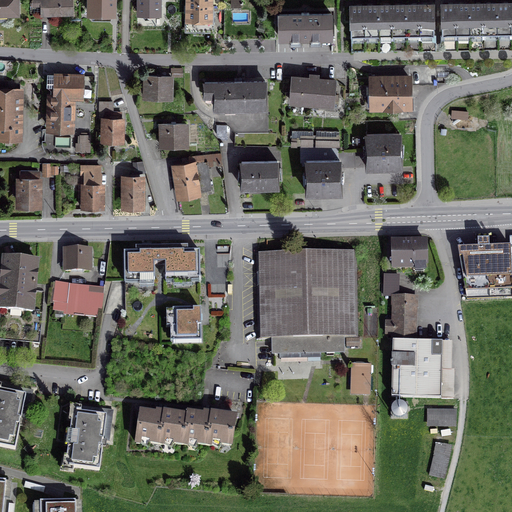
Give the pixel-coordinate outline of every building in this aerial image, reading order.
[(0,0),(0,14),(18,14),(17,0),(0,0)] [(32,0),(33,2),(33,12),(42,12),(42,13),(72,13),(71,0),(32,0)] [(113,0),(89,0),(90,13),(113,14),(113,0)] [(138,0),(139,14),(160,14),(159,0),(138,0)] [(209,32),(209,0),(188,0),(189,19),(191,19),(191,31),(209,32)] [(470,4),(456,5),(456,35),(470,35),(470,4)] [(483,4),(470,4),(470,35),(484,34),(483,4)] [(497,4),(483,4),(484,34),(498,34),(497,4)] [(511,4),(497,4),(498,34),(511,34),(511,4)] [(406,5),(392,6),(393,36),(406,36),(406,5)] [(420,5),(406,5),(406,36),(420,35),(420,5)] [(434,5),(420,5),(420,35),(434,35),(434,5)] [(456,5),(442,5),(442,35),(456,35),(456,5)] [(365,6),(351,6),(351,36),(365,36),(365,6)] [(378,6),(365,6),(365,36),(379,36),(378,6)] [(392,6),(378,6),(379,36),(393,36),(392,6)] [(279,14),(279,37),(332,36),(331,14),(309,14),(309,12),(301,13),(301,14),(279,14)] [(276,23),(233,24),(233,39),(277,39),(276,23)] [(56,96),(48,96),(47,132),(77,133),(77,100),(86,100),(86,75),(56,74),(56,96)] [(292,77),(290,100),(333,104),(335,81),(318,79),(318,75),(311,74),(310,78),(292,77)] [(171,76),(146,76),(145,96),(170,96),(171,76)] [(409,77),(372,78),(372,85),(360,86),(360,93),(366,93),(366,106),(410,106),(409,77)] [(20,82),(0,81),(0,123),(0,132),(0,136),(19,137),(20,82)] [(234,82),(205,82),(205,95),(215,95),(215,108),(266,107),(265,81),(242,82),(242,81),(234,81),(234,82)] [(112,101),(100,101),(100,110),(112,110),(112,101)] [(268,133),(269,107),(266,107),(215,108),(215,124),(227,124),(235,132),(234,145),(275,145),(275,133),(268,133)] [(118,111),(106,111),(105,140),(120,140),(120,129),(123,130),(123,126),(120,126),(121,112),(118,112),(118,111)] [(468,112),(452,111),(451,119),(467,121),(468,112)] [(186,123),(161,124),(161,144),(187,144),(186,123)] [(292,129),(292,144),(340,146),(340,130),(292,129)] [(91,150),(92,132),(78,132),(77,149),(91,150)] [(368,135),(368,165),(401,165),(401,135),(368,135)] [(208,176),(205,162),(207,162),(207,164),(222,164),(221,153),(202,155),(204,163),(199,163),(201,177),(208,176)] [(308,161),(310,189),(345,187),(344,159),(308,161)] [(143,161),(137,162),(139,173),(146,172),(143,161)] [(277,161),(241,162),(242,187),(278,187),(277,161)] [(50,163),(43,163),(43,175),(50,175),(50,173),(57,173),(57,166),(50,166),(50,163)] [(99,165),(81,165),(81,206),(100,206),(101,190),(103,190),(103,183),(101,183),(101,174),(99,173),(99,165)] [(192,165),(177,167),(181,195),(196,193),(192,165)] [(38,171),(21,170),(20,205),(38,205),(38,171)] [(141,177),(122,177),(122,186),(126,186),(126,206),(141,206),(141,195),(143,195),(143,192),(141,192),(141,177)] [(400,246),(393,246),(394,267),(414,267),(414,270),(415,270),(415,271),(426,270),(425,243),(400,243),(400,246)] [(496,244),(461,246),(463,276),(493,274),(494,296),(511,294),(511,250),(496,252),(496,244)] [(136,253),(124,253),(124,281),(155,280),(154,264),(165,264),(165,280),(200,280),(200,252),(188,252),(188,247),(136,248),(136,253)] [(91,250),(68,250),(68,256),(65,256),(65,271),(90,271),(91,250)] [(357,252),(256,253),(258,340),(273,340),(273,354),(295,354),(295,357),(320,357),(320,353),(343,352),(343,338),(358,338),(357,252)] [(39,259),(1,257),(0,290),(0,308),(37,310),(39,259)] [(398,275),(385,275),(384,296),(394,296),(398,296),(398,275)] [(66,304),(68,286),(56,284),(55,303),(66,304)] [(68,286),(66,304),(90,309),(99,312),(103,312),(105,297),(90,295),(91,289),(68,286)] [(398,296),(394,296),(394,323),(386,322),(386,334),(393,334),(393,362),(391,362),(390,364),(392,364),(392,397),(441,398),(442,342),(415,341),(416,297),(398,296)] [(201,310),(173,310),(173,343),(201,343),(201,310)] [(208,357),(116,342),(114,357),(205,372),(208,357)] [(370,366),(355,365),(354,392),(369,392),(370,366)] [(203,387),(111,373),(109,386),(201,401),(203,387)] [(0,442),(15,446),(26,393),(0,388),(0,442)] [(391,402),(391,418),(407,419),(408,402),(391,402)] [(75,409),(68,465),(102,469),(109,413),(75,409)] [(453,409),(429,409),(429,425),(453,426),(453,409)] [(184,443),(188,415),(159,411),(159,414),(143,411),(137,445),(168,450),(169,446),(183,448),(184,443)] [(188,415),(184,443),(214,448),(215,445),(235,448),(240,417),(207,411),(207,415),(189,412),(188,415)] [(451,446),(436,443),(430,474),(445,477),(451,446)] [(0,511),(4,511),(8,483),(0,481),(0,511)] [(77,511),(77,501),(40,502),(40,511),(77,511)]
